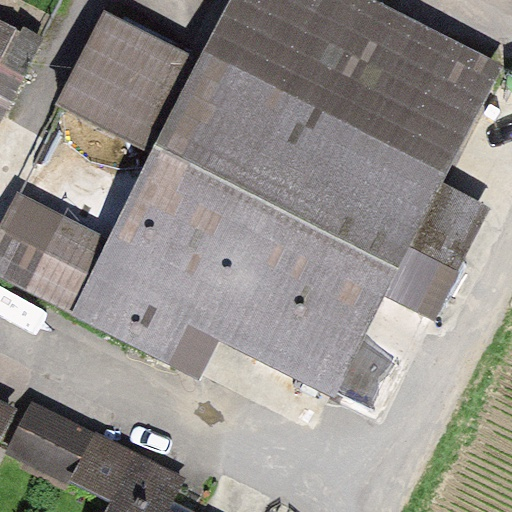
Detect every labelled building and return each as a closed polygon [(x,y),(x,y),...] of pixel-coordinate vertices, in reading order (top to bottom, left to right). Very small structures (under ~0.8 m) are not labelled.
[(234,0),(116,240),(96,280),(203,333),(342,401),(511,56),(511,52),(406,0),(234,0)] [(202,60),(103,11),(57,105),(156,153),(202,60)] [(116,240),(53,209),(14,288),(77,319),(96,280),(116,240)] [(77,319),(184,371),(203,333),(96,280),(77,319)] [(41,415),(0,394),(0,458),(16,466),(41,415)] [(119,511),(186,511),(178,508),(196,471),(112,429),(94,466),(133,485),(119,511)]
